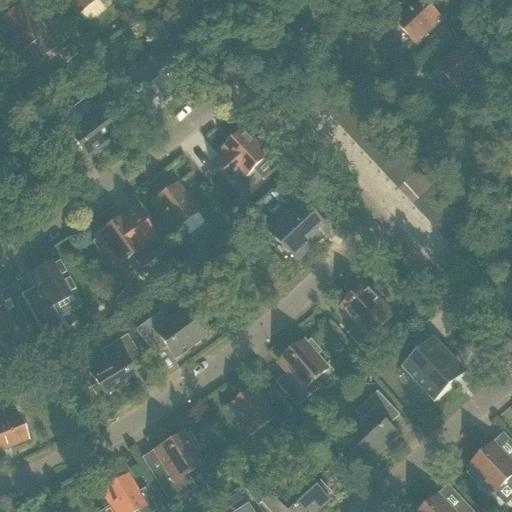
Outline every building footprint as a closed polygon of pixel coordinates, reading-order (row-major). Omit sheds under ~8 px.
[(67,0),(68,1),(77,14),(95,0),(67,0)] [(416,0),(394,21),(415,44),(441,19),(423,0),(416,0)] [(48,15),(37,23),(24,5),(0,21),(0,38),(3,42),(8,39),(17,52),(32,42),(42,56),(65,40),(48,15)] [(79,48),(89,60),(96,54),(87,42),(79,48)] [(161,42),(122,76),(145,102),(155,94),(164,104),(192,79),(161,42)] [(463,42),(448,56),(437,67),(458,90),(484,65),(463,42)] [(64,63),(76,55),(70,47),(58,55),(64,63)] [(403,66),(390,78),(396,85),(409,73),(403,66)] [(313,94),(322,103),(340,86),(332,77),(313,94)] [(494,88),(493,89),(501,97),(502,97),(511,87),(511,85),(505,78),(496,86),(494,88)] [(322,103),(330,113),(349,95),(340,86),(322,103)] [(44,87),(25,101),(32,111),(51,96),(44,87)] [(330,113),(339,122),(357,105),(349,95),(330,113)] [(339,122),(347,131),(366,114),(357,105),(339,122)] [(76,145),(78,148),(86,160),(90,157),(115,138),(113,134),(118,131),(109,119),(104,123),(96,112),(78,125),(69,112),(46,130),(64,154),(76,145)] [(347,131),(356,140),(374,123),(366,114),(347,131)] [(356,140),(364,149),(383,132),(374,123),(356,140)] [(226,156),(217,164),(234,182),(242,173),(247,178),(255,171),(270,157),(244,130),(222,151),(226,156)] [(364,149),(373,159),(392,141),(383,132),(364,149)] [(373,159),(381,168),(400,150),(392,141),(373,159)] [(381,168),(390,177),(409,160),(400,150),(381,168)] [(280,167),(270,157),(255,171),(265,181),(280,167)] [(409,160),(390,177),(399,186),(413,173),(417,169),(409,160)] [(413,173),(399,186),(415,204),(430,190),(433,187),(417,169),(413,173)] [(294,198),(281,184),(272,192),(285,207),(294,198)] [(151,203),(163,219),(173,232),(198,214),(176,185),(151,203)] [(415,204),(423,213),(442,196),(433,187),(430,190),(415,204)] [(423,213),(432,222),(450,205),(442,196),(423,213)] [(239,198),(232,205),(242,216),(249,209),(239,198)] [(299,201),(268,231),(294,257),(325,227),(299,201)] [(432,222),(441,231),(459,214),(450,205),(432,222)] [(441,231),(449,241),(468,223),(459,214),(441,231)] [(121,217),(109,226),(94,237),(96,240),(93,243),(101,255),(106,251),(117,266),(131,255),(141,268),(164,251),(146,227),(134,235),(121,217)] [(449,241),(458,250),(476,233),(468,223),(449,241)] [(183,255),(176,260),(186,273),(192,268),(183,255)] [(171,259),(159,268),(168,281),(180,272),(171,259)] [(57,261),(29,277),(34,287),(20,295),(52,353),(76,339),(71,329),(66,332),(51,305),(74,293),(57,261)] [(203,274),(193,282),(202,294),(212,286),(203,274)] [(183,277),(170,287),(177,297),(190,287),(183,277)] [(365,286),(353,297),(349,293),(338,304),(357,325),(367,336),(369,338),(393,316),(365,286)] [(0,337),(6,349),(32,337),(18,309),(5,316),(0,305),(0,337)] [(173,359),(176,356),(203,337),(200,334),(205,330),(197,319),(192,322),(183,311),(166,324),(159,314),(136,331),(154,356),(165,347),(173,359)] [(116,322),(102,331),(108,339),(122,331),(116,322)] [(367,336),(357,325),(347,334),(359,347),(369,338),(367,336)] [(137,383),(130,370),(142,363),(126,337),(102,352),(108,362),(89,374),(96,386),(91,389),(99,401),(104,398),(106,401),(137,383)] [(408,370),(419,382),(436,400),(433,402),(434,403),(434,404),(451,388),(450,388),(448,385),(462,372),(461,372),(450,360),(453,357),(441,344),(438,347),(433,341),(433,340),(436,338),(435,338),(435,337),(418,352),(418,353),(422,357),(408,370)] [(288,373),(277,383),(283,389),(298,407),(320,389),(319,388),(314,382),(327,370),(316,356),(320,352),(311,341),(306,345),(304,342),(290,354),(279,363),(282,366),(288,373)] [(230,407),(241,424),(251,437),(276,419),(255,389),(230,407)] [(398,436),(388,425),(398,416),(377,394),(357,413),(365,422),(349,437),(358,447),(354,451),(364,462),(368,458),(371,461),(398,436)] [(313,402),(301,412),(309,421),(321,411),(317,406),(316,405),(313,402)] [(6,421),(0,423),(0,452),(28,441),(20,422),(18,416),(8,421),(6,421)] [(296,432),(302,438),(310,431),(304,424),(296,432)] [(310,431),(302,438),(308,445),(316,438),(310,431)] [(165,470),(154,478),(170,503),(194,488),(185,475),(201,465),(191,450),(196,447),(189,435),(184,438),(181,434),(154,452),(165,470)] [(472,470),(468,474),(478,485),(482,480),(495,494),(505,505),(511,499),(511,457),(508,461),(496,448),(493,445),(483,454),(470,467),(472,470)] [(126,475),(99,490),(109,507),(112,511),(133,511),(135,511),(152,511),(156,510),(144,489),(136,493),(135,491),(126,475)] [(267,475),(247,491),(258,505),(261,502),(270,511),(315,511),(328,500),(326,497),(330,493),(320,483),(316,487),(306,477),(290,491),(282,483),(278,487),(267,475)] [(452,511),(438,497),(428,506),(421,511),(471,511),(463,503),(453,511),(452,511)]
